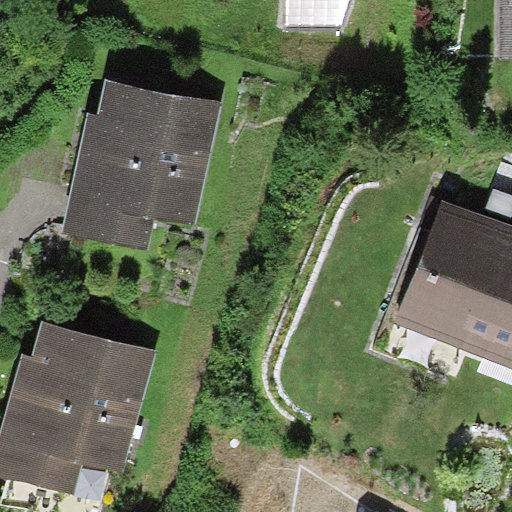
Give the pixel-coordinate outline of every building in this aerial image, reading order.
[(284,0),(284,25),(344,27),(351,0),(284,0)] [(511,0),(493,0),(495,60),(511,59),(511,0)] [(213,104),(106,82),(98,122),(85,120),(61,239),(140,255),(147,218),(188,227),(213,104)] [(433,203),(385,325),(511,375),(511,191),(499,187),(484,223),(433,203)] [(18,360),(0,433),(0,485),(74,504),(83,468),(123,478),(153,355),(45,328),(36,365),(18,360)]
